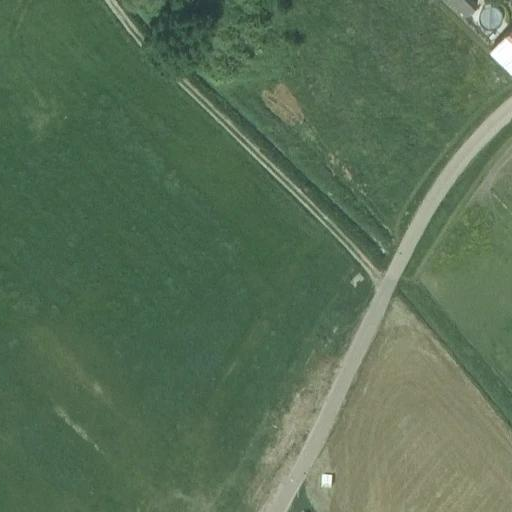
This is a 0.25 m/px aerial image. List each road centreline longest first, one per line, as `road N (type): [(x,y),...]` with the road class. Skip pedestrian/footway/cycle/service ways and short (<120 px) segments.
road 1 (residential): [(277,511),(406,249),(454,170),(511,111)]
road 2 (track): [(379,305),(359,258),(159,64),(106,0)]
